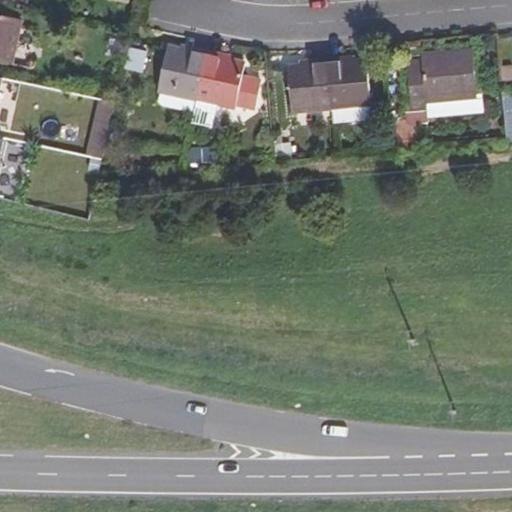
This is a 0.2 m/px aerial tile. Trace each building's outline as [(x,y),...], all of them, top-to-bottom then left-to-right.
[(0,64),(5,66),(15,22),(0,18),(0,64)] [(181,52),(167,49),(158,94),(237,109),(238,106),(257,109),(262,82),(243,79),(246,65),(234,63),(223,60),(223,56),(193,50),(192,54),(181,52)] [(424,60),(408,62),(413,111),(429,110),(428,101),(478,96),(474,52),(424,56),(424,60)] [(145,55),(136,53),(132,69),(141,71),(145,55)] [(344,59),(329,60),(333,109),(334,123),(373,120),(368,61),(356,62),(345,63),(344,59)] [(303,67),(289,68),(293,112),(333,109),(329,60),(314,61),(315,66),(303,67)] [(0,132),(12,75),(0,72),(0,132)] [(107,130),(113,109),(100,106),(95,126),(107,130)] [(0,193),(1,194),(14,135),(0,132),(0,193)] [(204,153),(190,153),(190,162),(204,162),(204,153)]
